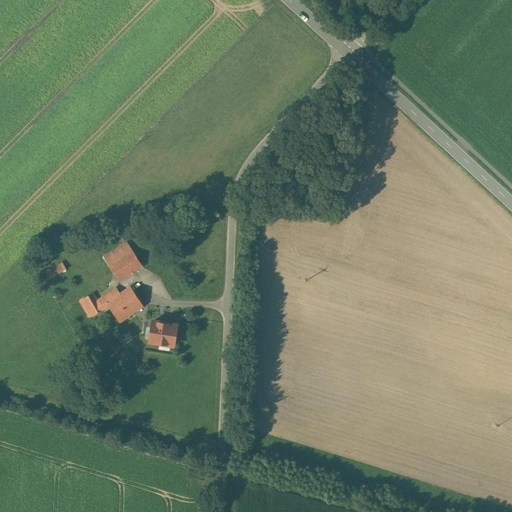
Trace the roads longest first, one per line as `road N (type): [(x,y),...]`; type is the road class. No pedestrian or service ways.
road 1 (unclassified): [(218,511),(235,188),(250,159),(347,53)]
road 2 (secondary): [(347,53),(511,203)]
